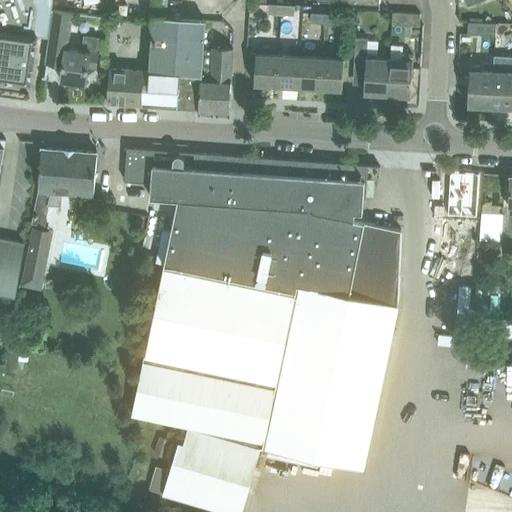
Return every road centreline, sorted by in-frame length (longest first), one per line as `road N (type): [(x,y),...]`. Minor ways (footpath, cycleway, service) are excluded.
road 1 (tertiary): [(432,142),(0,120)]
road 2 (residential): [(432,142),(440,0)]
